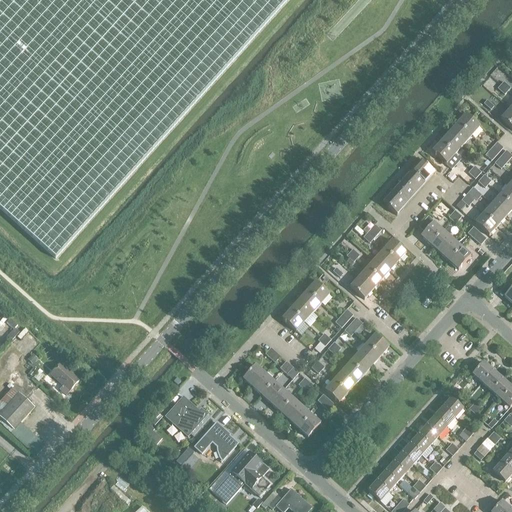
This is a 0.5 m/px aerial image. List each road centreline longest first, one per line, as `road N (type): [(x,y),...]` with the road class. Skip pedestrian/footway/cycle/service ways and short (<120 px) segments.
road 1 (tertiary): [(10,511),(468,0)]
road 2 (residential): [(311,474),(416,357)]
road 3 (residential): [(311,474),(214,387)]
road 4 (residential): [(214,387),(263,330),(300,362)]
